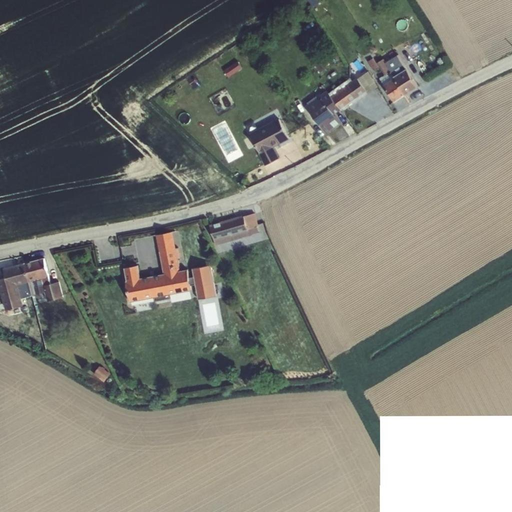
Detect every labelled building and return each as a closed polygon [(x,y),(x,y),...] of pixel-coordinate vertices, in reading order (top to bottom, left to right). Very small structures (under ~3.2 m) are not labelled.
[(404,55),(380,56),(381,67),(380,67),(380,75),(405,74),(404,55)] [(384,82),(394,101),(419,87),(410,69),(384,82)] [(372,71),(306,100),(317,126),(326,122),(329,130),(340,125),(333,108),(379,88),(372,71)] [(250,131),(265,164),(281,157),(276,145),(290,139),(281,118),(250,131)] [(257,211),(211,223),(216,243),(262,232),(257,211)] [(158,233),(163,274),(142,277),(140,264),(126,266),(131,307),(151,305),(150,297),(193,291),(189,268),(184,268),(179,230),(158,233)] [(45,257),(4,267),(7,277),(0,278),(0,282),(6,310),(26,305),(24,296),(48,291),(50,300),(65,296),(62,280),(51,282),(45,257)] [(195,266),(198,297),(217,295),(213,264),(195,266)]
